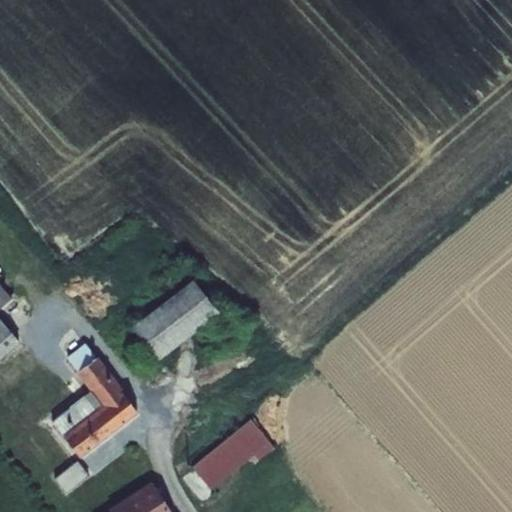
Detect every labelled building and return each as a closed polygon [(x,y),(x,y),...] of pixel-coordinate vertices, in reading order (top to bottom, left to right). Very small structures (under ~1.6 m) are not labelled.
[(130,323),(156,358),(221,309),(195,274),(130,323)] [(0,357),(22,339),(0,314),(0,302),(10,294),(0,282),(0,357)] [(64,432),(81,455),(141,409),(99,353),(97,354),(86,339),(65,355),(76,370),(90,388),(52,417),(64,432)] [(191,466),(210,489),(253,454),(259,461),(276,446),(252,416),(191,466)] [(53,478),(65,495),(91,475),(78,459),(53,478)] [(110,511),(176,511),(150,476),(108,506),(112,511),(110,511)]
